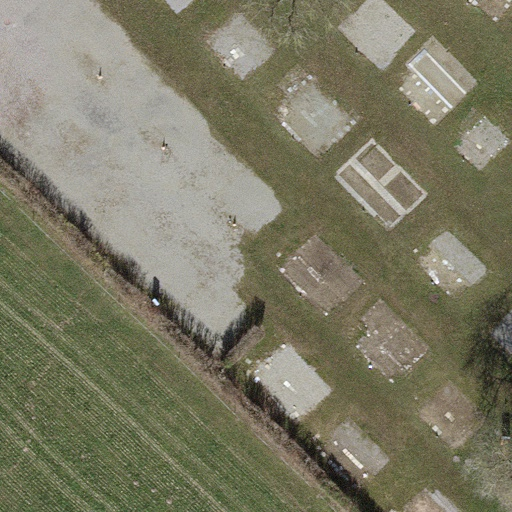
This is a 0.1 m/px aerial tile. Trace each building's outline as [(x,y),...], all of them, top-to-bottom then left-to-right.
[(171,0),(183,12),(196,0),(171,0)] [(511,0),(470,0),(499,25),(511,10),(511,0)] [(439,116),(470,93),(437,48),(405,71),(439,116)] [(393,149),(351,189),(391,231),(433,191),(393,149)] [(458,305),(497,268),(451,221),(413,258),(458,305)] [(325,324),(377,289),(333,225),(281,260),(325,324)] [(404,388),(443,344),(387,294),(347,338),(404,388)] [(511,319),(495,336),(511,353),(511,319)] [(298,420),(336,385),(297,344),(259,378),(298,420)] [(418,412),(456,451),(494,415),(456,376),(418,412)] [(352,485),(398,461),(375,418),(329,442),(352,485)]
